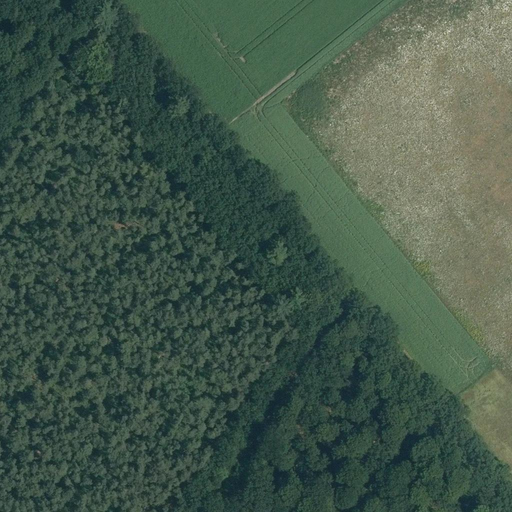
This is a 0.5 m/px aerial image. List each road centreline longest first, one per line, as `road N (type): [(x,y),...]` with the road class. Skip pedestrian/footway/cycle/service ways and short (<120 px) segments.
road 1 (track): [(511,509),(274,219)]
road 2 (track): [(274,219),(182,106)]
road 3 (track): [(182,106),(95,0)]
